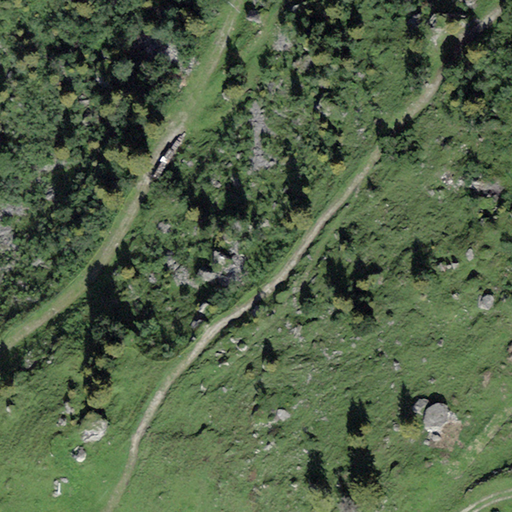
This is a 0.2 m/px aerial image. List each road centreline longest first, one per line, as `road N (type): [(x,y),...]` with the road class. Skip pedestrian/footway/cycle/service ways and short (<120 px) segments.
road 1 (track): [(105,511),(131,472),(135,440),(166,383),(216,327),(270,289),(424,97),(450,50),(507,0)]
road 2 (track): [(236,0),(109,246),(54,310),(0,349)]
